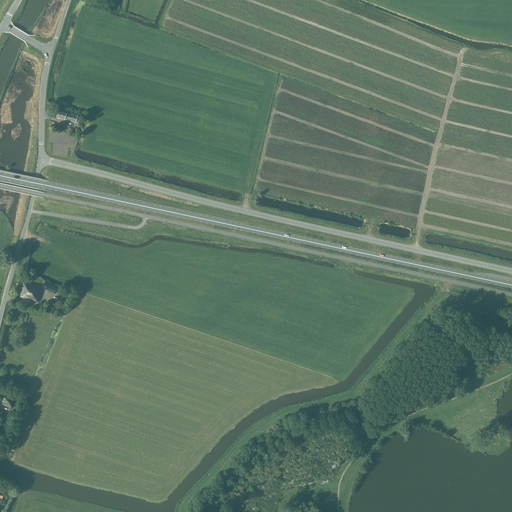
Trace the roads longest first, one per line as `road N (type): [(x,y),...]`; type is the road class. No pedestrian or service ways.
road 1 (primary): [(511,285),(0,175)]
road 2 (unclassified): [(40,158),(511,271)]
road 3 (unclassified): [(0,319),(40,158)]
